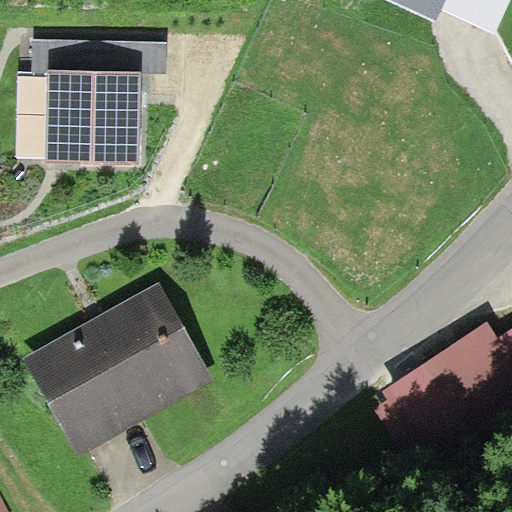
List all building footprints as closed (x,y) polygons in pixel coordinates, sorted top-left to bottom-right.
[(387,0),(438,23),(443,12),(448,0),(387,0)] [(509,0),(448,0),(443,12),(493,35),(509,0)] [(48,77),(46,169),(140,170),(141,78),(48,77)] [(24,362),(80,460),(216,383),(160,284),(24,362)] [(488,326),(384,391),(435,470),(511,421),(511,331),(498,341),(488,326)]
